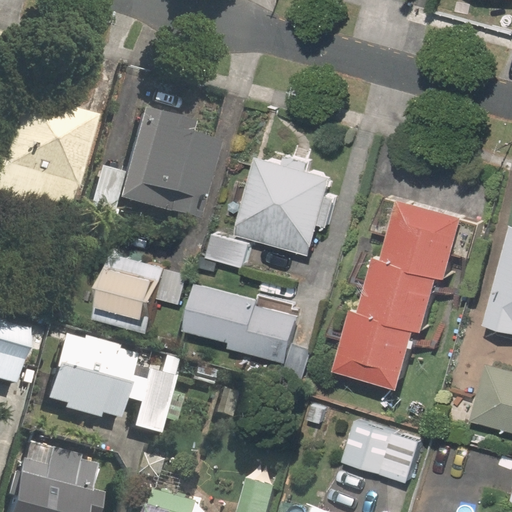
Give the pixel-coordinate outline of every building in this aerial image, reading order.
[(98,108),(25,87),(5,154),(0,152),(0,204),(32,214),(38,195),(70,204),(98,108)] [(142,105),(125,170),(100,164),(89,204),(114,211),(117,197),(199,219),(221,139),(195,132),(198,120),(142,105)] [(291,158),(268,151),(245,230),(227,225),(218,254),(252,264),(261,234),(320,251),(329,220),(337,222),(346,194),(339,192),(344,174),(315,165),(318,154),(295,147),(291,158)] [(375,298),(366,296),(349,362),(416,379),(431,321),(439,323),(454,265),(464,267),(480,207),(415,190),(400,248),(389,245),(375,298)] [(200,269),(123,246),(109,293),(163,309),(167,295),(190,302),(200,269)] [(511,268),(499,319),(511,322),(511,268)] [(322,309),(209,275),(194,324),(239,337),(238,341),(306,362),(322,309)] [(31,327),(0,317),(0,377),(14,382),(31,327)] [(133,361),(136,348),(65,330),(48,396),(66,400),(65,406),(102,416),(104,410),(124,415),(129,397),(141,400),(134,426),(164,433),(168,416),(178,418),(185,390),(173,387),(180,359),(165,355),(161,368),(133,361)] [(511,366),(496,362),(479,417),(511,426),(511,366)] [(242,387),(220,381),(212,410),(235,416),(242,387)] [(431,433),(362,414),(350,457),(419,476),(431,433)] [(30,439),(26,454),(11,511),(103,511),(109,491),(91,486),(99,457),(30,439)] [(276,511),(285,481),(254,473),(243,511),(276,511)] [(226,511),(229,501),(162,485),(155,511),(226,511)]
